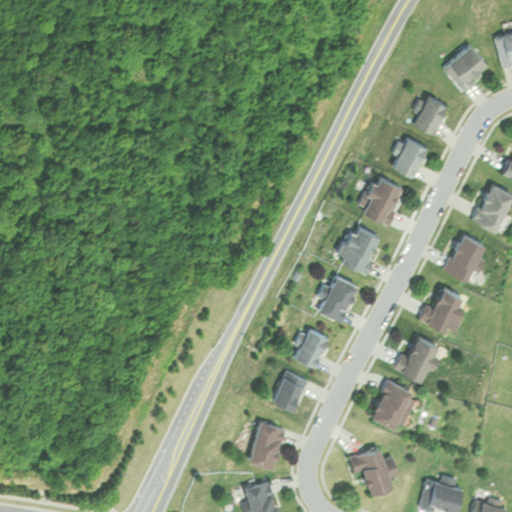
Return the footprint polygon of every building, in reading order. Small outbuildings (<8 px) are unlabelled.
[(499,61),(511,58),(511,29),(494,34),(499,61)] [(486,62),(467,42),(441,66),(459,86),(486,62)] [(445,103),(425,93),(411,121),(430,131),(445,103)] [(391,165),(411,174),(425,144),(404,135),(391,165)] [(511,149),(509,155),(506,153),(499,166),(511,173),(511,149)] [(386,221),(402,185),(374,173),(358,209),(386,221)] [(509,189),(487,179),(470,216),(493,226),(509,189)] [(364,267),(378,232),(349,220),(334,255),(364,267)] [(481,240),(459,230),(442,266),(463,277),(468,267),(474,269),(481,256),(475,253),(481,240)] [(355,281),(329,270),(313,307),(339,319),(355,281)] [(463,293),(437,281),(421,316),(446,328),(463,293)] [(327,337),(307,327),(292,356),(312,366),(327,337)] [(393,366),(418,377),(435,341),(410,330),(393,366)] [(270,399),(290,410),(306,380),(286,369),(270,399)] [(393,418),(400,421),(413,390),(384,378),(368,414),(391,424),(393,418)] [(247,460),(271,466),(282,426),(257,420),(247,460)] [(364,488),(387,482),(385,472),(393,469),(389,455),(380,458),(377,444),(345,452),(349,467),(357,465),(364,488)] [(429,476),(421,504),(448,511),(452,511),(460,485),(429,476)] [(274,511),(266,479),(243,485),(249,511),(274,511)] [(503,511),(506,504),(475,496),(469,511),(503,511)]
